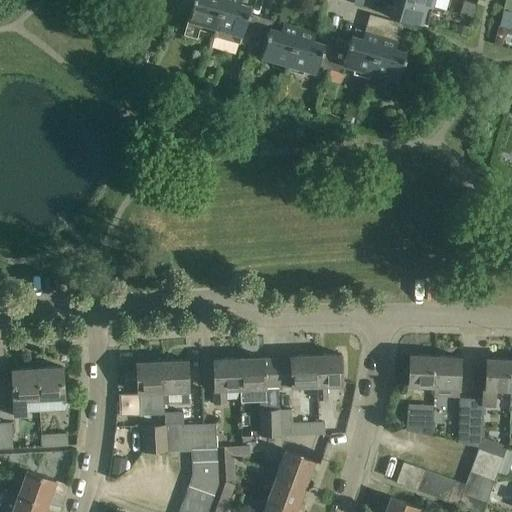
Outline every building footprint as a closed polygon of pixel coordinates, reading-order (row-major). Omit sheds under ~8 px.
[(213,33),(222,0),(180,0),(179,7),(191,10),(184,34),(197,37),(199,29),(213,33)] [(252,46),(260,16),(250,13),(250,12),(249,11),(251,6),(240,3),(240,0),(222,0),(213,33),(213,35),(252,46)] [(433,6),(410,0),(392,0),(392,3),(380,0),(374,0),(372,9),(427,26),(433,6)] [(511,11),(503,9),(499,26),(511,29),(511,25),(511,11)] [(288,65),(299,28),(283,23),(281,28),(272,25),(273,20),(260,16),(252,46),(263,50),(261,57),(288,65)] [(402,23),(391,20),(387,31),(399,35),(402,23)] [(315,32),(299,28),(288,65),(316,73),(318,65),(329,69),(338,39),(325,35),(323,40),(314,38),(315,32)] [(381,36),(365,31),(363,38),(352,35),(350,41),(349,40),(348,42),(338,39),(329,69),(342,73),(344,65),(354,68),(353,73),(369,77),(381,36)] [(397,41),(381,36),(369,77),(384,82),(385,77),(397,81),(403,61),(404,61),(406,57),(404,57),(406,51),(395,48),(397,41)] [(328,75),(326,80),(339,84),(342,73),(329,69),(328,75)] [(315,355),(316,386),(317,386),(317,399),(327,399),(327,385),(342,385),(341,354),(315,355)] [(434,387),(435,356),(410,354),(408,385),(434,387)] [(291,387),(316,386),(315,355),(290,356),(291,387)] [(435,356),(434,387),(434,395),(458,396),(460,357),(435,356)] [(239,358),(240,389),(241,402),(266,401),(265,386),(264,357),(239,358)] [(226,389),(240,389),(239,358),(213,359),(215,390),(213,390),(214,404),(227,403),(226,389)] [(510,390),(511,359),(486,358),(485,389),(482,388),(482,398),(471,398),(469,446),(478,448),(482,437),(483,406),(496,406),(496,389),(510,390)] [(187,360),(162,361),(163,392),(189,391),(187,360)] [(163,392),(162,361),(136,362),(137,377),(132,377),(133,402),(164,402),(163,392)] [(37,368),(39,399),(64,397),(63,366),(37,368)] [(39,399),(37,368),(12,369),(14,416),(26,416),(26,400),(39,399)] [(9,376),(0,376),(0,400),(9,400),(9,376)] [(279,385),(265,386),(266,401),(266,410),(279,410),(279,385)] [(469,446),(471,398),(461,397),(457,443),(469,446)] [(279,410),(280,435),(325,434),(324,422),(291,423),(290,409),(279,410)] [(261,436),(280,435),(279,410),(266,410),(260,411),(261,436)] [(433,412),(427,411),(407,410),(406,430),(431,437),(433,412)] [(0,422),(0,449),(12,449),(10,422),(0,422)] [(202,423),(203,449),(217,448),(215,422),(202,423)] [(179,424),(179,430),(191,430),(192,449),(203,449),(202,423),(179,424)] [(167,424),(155,425),(156,450),(168,450),(167,424)] [(180,450),(179,430),(179,424),(167,424),(168,450),(180,450)] [(144,451),(156,450),(155,425),(143,425),(144,451)] [(191,430),(179,430),(180,450),(192,450),(192,449),(191,430)] [(67,433),(40,435),(41,446),(68,445),(67,433)] [(482,437),(478,448),(477,449),(502,458),(507,446),(509,446),(509,437),(502,433),(497,443),(482,437)] [(225,456),(234,455),(250,454),(249,445),(224,447),(225,456)] [(203,449),(192,449),(192,450),(193,461),(217,460),(217,448),(203,449)] [(502,458),(477,449),(469,471),(494,480),(502,458)] [(285,450),(276,474),(306,485),(314,461),(285,450)] [(234,455),(225,456),(226,480),(235,480),(234,455)] [(193,461),(193,474),(218,478),(217,460),(193,461)] [(396,482),(405,485),(413,465),(403,461),(396,482)] [(417,490),(425,469),(413,465),(405,485),(417,490)] [(27,469),(18,493),(47,504),(56,480),(27,469)] [(426,493),(434,472),(425,469),(417,490),(426,493)] [(469,471),(465,484),(457,504),(478,511),(482,511),(494,480),(469,471)] [(437,497),(444,476),(434,472),(426,493),(437,497)] [(218,483),(218,478),(193,474),(189,487),(214,496),(218,483)] [(306,485),(276,474),(268,497),(297,508),(306,485)] [(447,500),(455,480),(444,476),(437,497),(447,500)] [(457,504),(465,484),(455,480),(447,500),(457,504)] [(217,505),(226,508),(235,484),(225,481),(217,505)] [(210,506),(214,496),(189,487),(185,497),(210,506)] [(44,511),(47,504),(18,493),(11,511),(44,511)] [(185,497),(182,507),(194,511),(207,511),(210,506),(185,497)] [(295,511),(297,508),(268,497),(262,511),(295,511)] [(390,497),(384,511),(416,511),(419,507),(390,497)]
